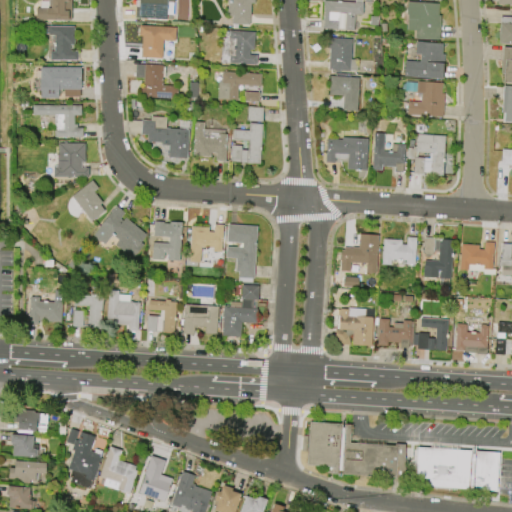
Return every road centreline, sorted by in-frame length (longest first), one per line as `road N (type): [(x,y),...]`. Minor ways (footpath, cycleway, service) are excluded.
road 1 (residential): [(511,211),(163,191),(135,177),(112,139),(104,0)]
road 2 (secondary): [(511,382),(0,349)]
road 3 (residential): [(65,376),(74,401),(369,501),(475,511)]
road 4 (residential): [(467,0),(473,209)]
road 5 (residential): [(291,391),(309,368),(318,217),(301,198)]
road 6 (secondary): [(0,372),(202,385)]
road 7 (secondary): [(291,391),(492,406)]
road 8 (residential): [(301,198),(289,219),(280,367),(291,391)]
road 9 (residential): [(301,198),(287,0)]
